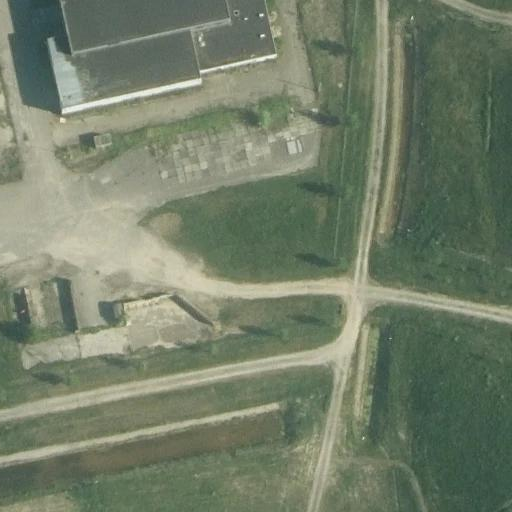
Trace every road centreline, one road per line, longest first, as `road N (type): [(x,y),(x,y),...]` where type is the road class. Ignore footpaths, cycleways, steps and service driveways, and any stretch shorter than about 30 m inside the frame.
road 1 (track): [(511,323),(357,291),(190,274),(86,247),(46,207)]
road 2 (track): [(346,352),(320,470)]
